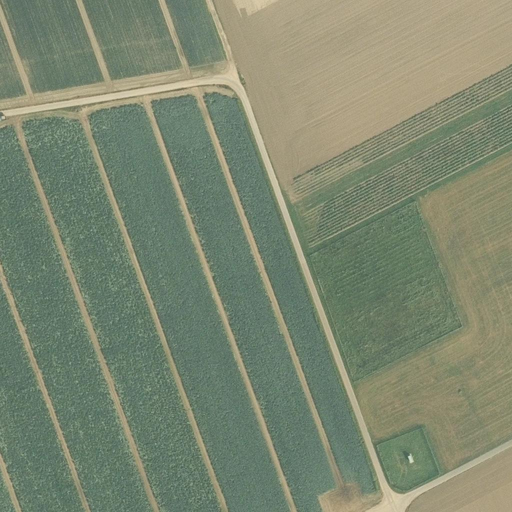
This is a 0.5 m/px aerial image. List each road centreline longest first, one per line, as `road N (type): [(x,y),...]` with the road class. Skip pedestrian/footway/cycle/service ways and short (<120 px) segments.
road 1 (track): [(0,114),(235,77),(390,506)]
road 2 (track): [(390,506),(511,442)]
